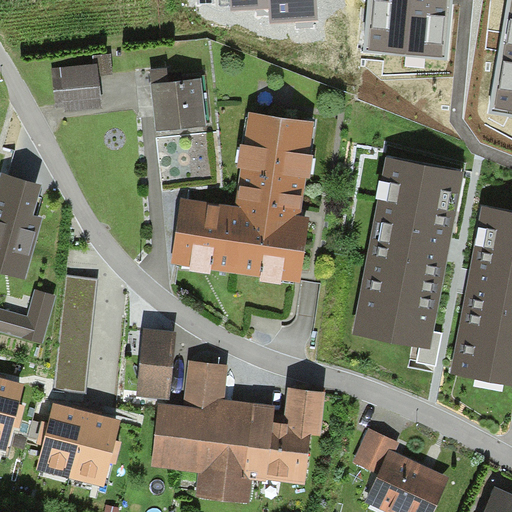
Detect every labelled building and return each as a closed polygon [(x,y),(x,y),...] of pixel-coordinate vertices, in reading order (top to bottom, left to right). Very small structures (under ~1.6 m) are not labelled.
[(230,0),(231,9),(269,7),(268,0),(230,0)] [(268,0),(269,7),(270,23),(319,20),(317,0),(268,0)] [(452,0),(367,0),(363,50),(447,58),(452,0)] [(511,0),(507,0),(488,109),(511,112),(511,0)] [(95,57),(96,67),(99,66),(99,76),(112,75),(111,56),(95,57)] [(54,70),(57,113),(101,110),(99,76),(99,66),(96,67),(54,70)] [(150,71),(156,134),(206,129),(202,83),(169,86),(168,69),(150,71)] [(315,126),(248,116),(240,171),(244,171),(238,210),(183,201),(173,266),(192,269),(191,274),(210,277),(211,271),(262,279),(261,284),(281,287),(282,282),(299,285),(309,221),(301,219),(302,213),(307,181),(311,182),(314,159),(310,159),(315,126)] [(352,333),(432,348),(451,252),(466,175),(387,160),(352,333)] [(0,187),(0,272),(28,280),(44,220),(37,218),(45,190),(3,179),(0,187)] [(511,384),(511,214),(484,210),(469,289),(453,376),(511,384)] [(67,279),(55,390),(87,393),(99,282),(67,279)] [(0,308),(0,331),(44,345),(58,296),(36,290),(28,316),(0,308)] [(177,335),(145,331),(142,350),(137,396),(169,400),(177,335)] [(185,404),(162,402),(154,467),(201,473),(199,494),(251,500),(254,478),(268,480),(268,478),(306,483),(312,432),(320,433),(325,392),(291,388),(289,406),(277,405),(225,399),(229,364),(190,360),(185,404)] [(0,378),(0,448),(7,450),(24,384),(6,380),(0,378)] [(72,408),(55,404),(38,469),(103,485),(119,420),(102,416),(72,408)] [(352,463),(379,475),(390,449),(396,452),(400,444),(368,429),(352,463)] [(396,452),(390,449),(379,475),(365,503),(382,511),(435,511),(451,479),(430,469),(396,452)] [(511,511),(511,495),(496,488),(487,507),(485,511),(511,511)]
